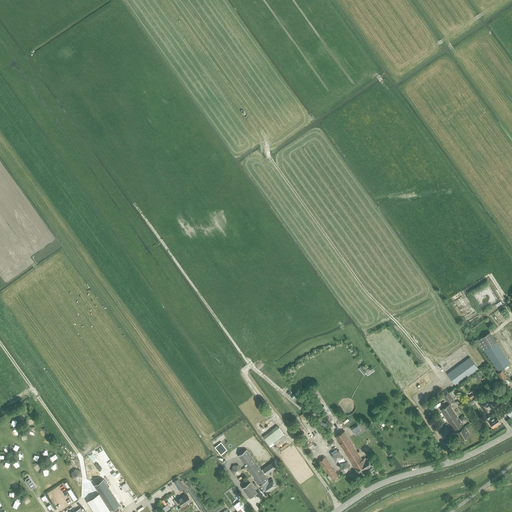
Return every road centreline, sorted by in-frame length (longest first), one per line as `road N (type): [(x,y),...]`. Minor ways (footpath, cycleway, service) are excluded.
road 1 (track): [(444,381),(363,290),(269,157),(249,113)]
road 2 (track): [(278,420),(242,370),(250,365),(134,203)]
road 3 (secondary): [(336,511),(369,488),(511,433)]
road 4 (track): [(82,501),(81,460),(0,344)]
